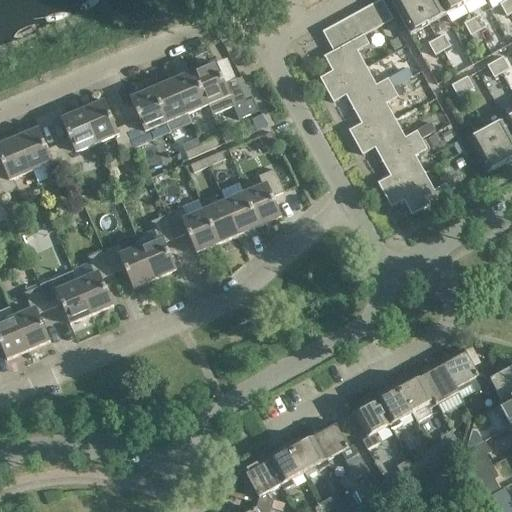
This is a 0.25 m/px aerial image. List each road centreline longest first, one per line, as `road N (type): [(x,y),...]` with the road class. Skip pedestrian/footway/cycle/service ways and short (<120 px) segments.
road 1 (residential): [(0,395),(226,299),(338,191)]
road 2 (residential): [(388,274),(372,325),(236,406),(189,445),(150,461)]
road 3 (residential): [(0,116),(207,27),(259,34)]
road 4 (residential): [(338,191),(259,34)]
road 5 (tertiary): [(0,466),(101,452),(150,461)]
road 6 (residential): [(388,274),(511,205)]
